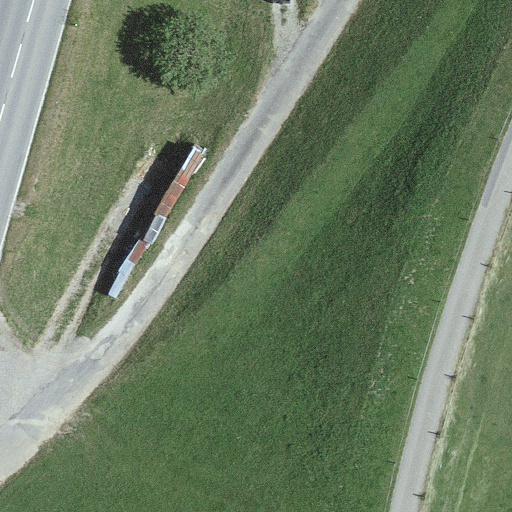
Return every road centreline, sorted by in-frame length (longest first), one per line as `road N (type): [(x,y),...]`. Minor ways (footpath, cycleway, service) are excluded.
road 1 (residential): [(402,511),(432,383),(511,165)]
road 2 (secondary): [(37,0),(0,131)]
